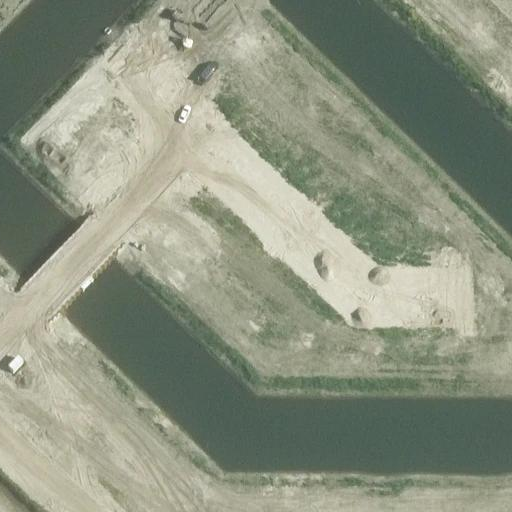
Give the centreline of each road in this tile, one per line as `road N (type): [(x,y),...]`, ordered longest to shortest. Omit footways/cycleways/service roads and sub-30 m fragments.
road 1 (residential): [(208,138),(369,294),(446,294)]
road 2 (residential): [(0,333),(208,138)]
